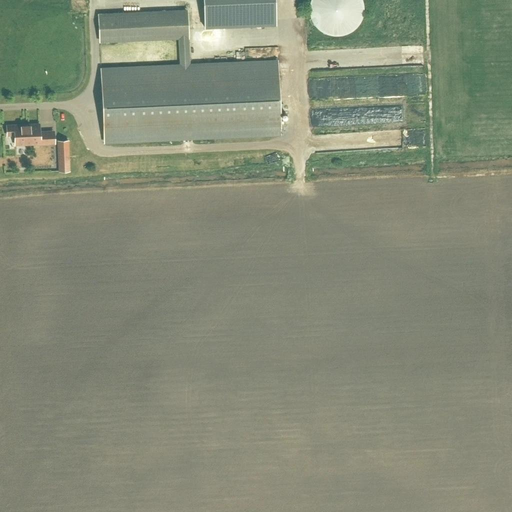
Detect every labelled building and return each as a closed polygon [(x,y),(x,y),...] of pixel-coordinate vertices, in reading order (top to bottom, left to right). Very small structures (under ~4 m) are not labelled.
[(275,25),(274,0),(203,0),(204,28),(275,25)] [(333,35),(335,35),(338,35),(340,35),(342,35),(345,34),(347,34),(349,33),(351,32),(353,30),(355,29),(357,27),(359,25),(360,24),(361,22),(362,19),(363,17),(364,15),(365,13),(365,10),(365,8),(365,5),(365,3),(364,1),(363,0),(311,0),(311,1),(311,3),(310,5),(310,8),(310,10),(311,13),(311,15),(312,17),(313,19),(314,22),(315,24),(317,25),(318,27),(320,29),(322,30),(324,32),(326,33),(328,34),(330,34),(333,35)] [(189,66),(187,13),(98,16),(99,40),(178,37),(180,66),(101,70),(104,141),(280,133),(277,62),(189,66)] [(39,135),(39,124),(6,125),(7,135),(14,135),(15,145),(40,144),(44,143),(44,135),(39,135)] [(68,141),(58,141),(58,160),(69,160),(68,141)]
